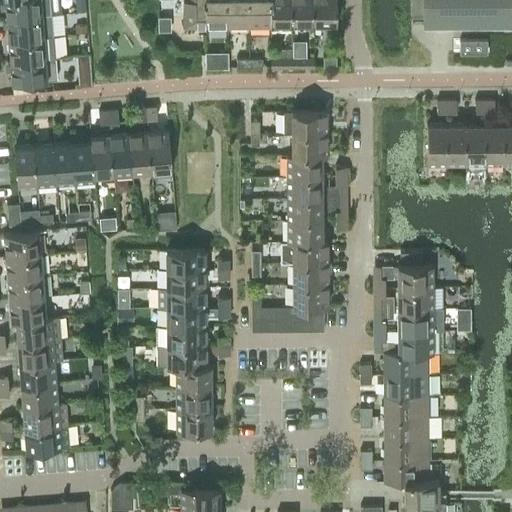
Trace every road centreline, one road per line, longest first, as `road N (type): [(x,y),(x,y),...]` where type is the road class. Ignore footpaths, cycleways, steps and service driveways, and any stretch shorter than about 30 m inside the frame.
road 1 (residential): [(340,339),(356,324),(363,221),(361,65),(351,48),(350,0)]
road 2 (residential): [(0,490),(105,480),(156,448),(245,443)]
road 3 (residential): [(245,443),(245,499),(344,500),(341,441)]
